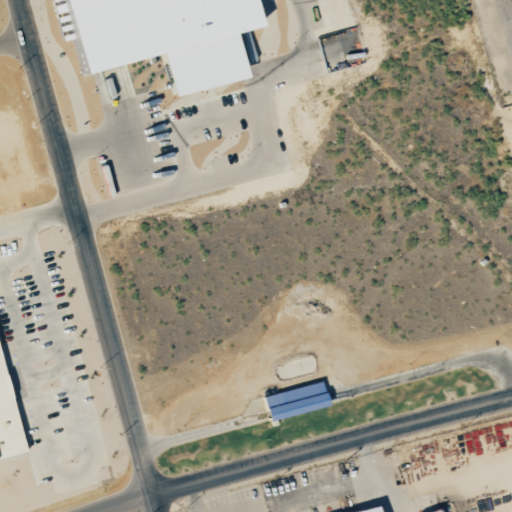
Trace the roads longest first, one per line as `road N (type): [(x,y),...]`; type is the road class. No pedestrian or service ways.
road 1 (residential): [(20,0),(160,511)]
road 2 (residential): [(155,493),(511,399)]
